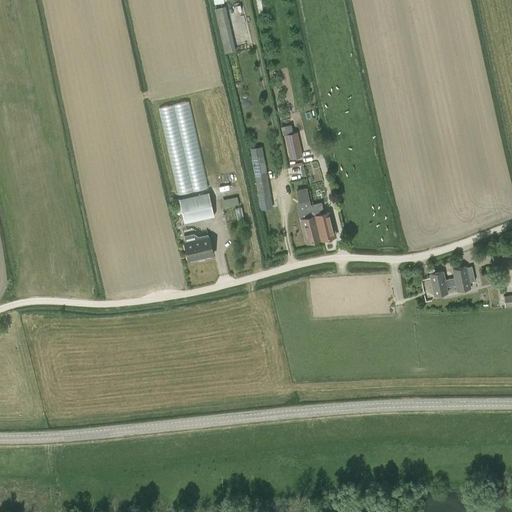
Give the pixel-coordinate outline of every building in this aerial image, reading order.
[(225,53),(235,51),(225,7),(215,9),(225,53)] [(191,101),(160,107),(178,194),(209,188),(191,101)] [(285,134),(290,160),(302,157),(297,132),(285,134)] [(290,182),(308,179),(305,163),(288,165),(290,182)] [(307,187),(296,190),(298,201),(297,204),(299,212),(300,217),(307,243),(321,240),(315,217),(315,215),(315,214),(314,210),(313,205),(311,205),(310,201),(307,187)] [(270,188),(257,190),(259,204),(272,202),(270,188)] [(180,200),(175,201),(178,213),(183,212),(185,223),(211,217),(207,199),(206,193),(180,199),(180,200)] [(239,196),(223,199),(224,207),(241,204),(239,196)] [(321,203),(313,205),(314,210),(315,214),(315,215),(315,217),(321,240),(335,237),(329,212),(324,213),(321,203)] [(187,262),(214,256),(209,236),(183,242),(187,262)] [(430,275),(435,296),(449,294),(447,287),(455,285),(457,292),(471,289),(470,282),(475,281),(472,266),(466,268),(466,267),(453,270),(454,278),(445,280),(443,272),(430,275)]
